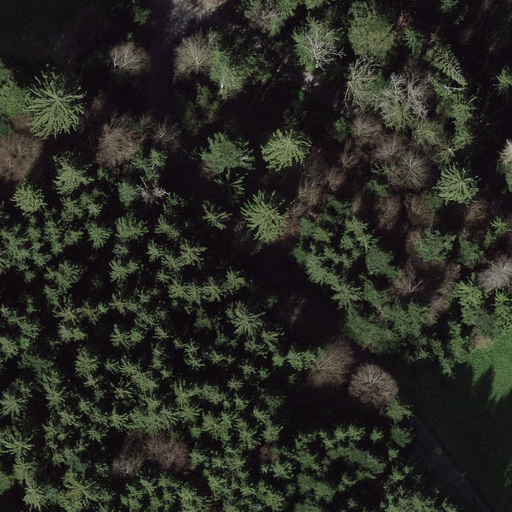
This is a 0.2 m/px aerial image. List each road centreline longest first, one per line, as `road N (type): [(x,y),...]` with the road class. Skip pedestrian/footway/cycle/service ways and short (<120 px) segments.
road 1 (unclassified): [(482,511),(353,347),(176,150),(156,98),(175,0)]
road 2 (unclassified): [(175,0),(511,200)]
